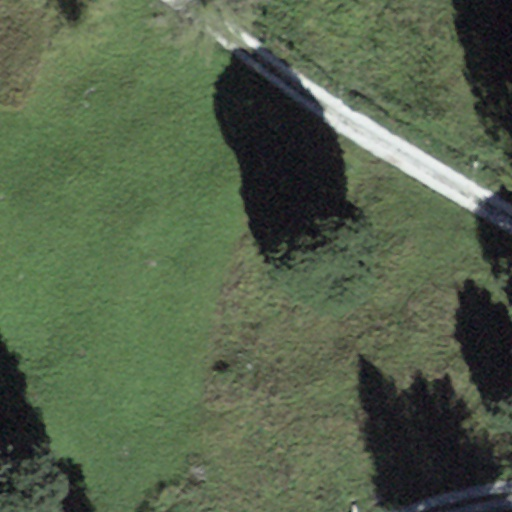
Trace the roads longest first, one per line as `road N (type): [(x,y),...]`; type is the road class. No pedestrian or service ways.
road 1 (track): [(511,220),(364,134),(185,0)]
road 2 (track): [(394,511),(511,491)]
